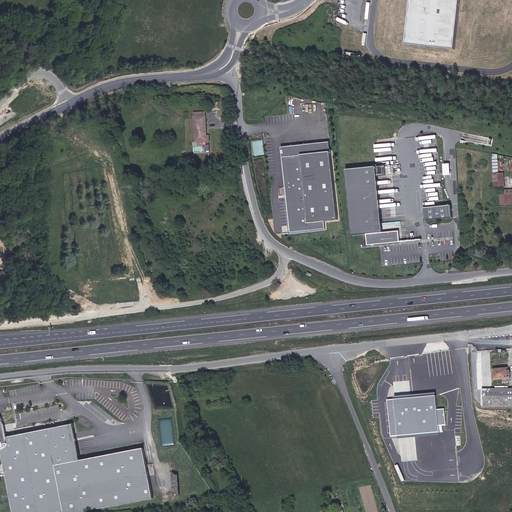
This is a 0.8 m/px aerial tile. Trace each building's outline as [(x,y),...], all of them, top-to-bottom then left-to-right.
[(450,50),(456,0),(408,0),(402,44),(450,50)] [(214,136),(212,112),(198,113),(200,143),(216,142),(215,136),(214,136)] [(330,152),(328,142),(280,147),(281,158),(330,152)] [(338,220),(330,152),(281,158),(291,233),(325,229),(325,222),(338,220)] [(383,166),(345,168),(348,234),(365,233),(366,244),(400,242),(399,231),(380,232),(377,175),(384,174),(383,166)] [(493,190),(504,189),(503,175),(497,175),(492,175),(493,190)] [(503,203),(511,202),(511,193),(502,194),(503,203)] [(453,204),(421,207),(422,220),(454,216),(453,204)] [(510,376),(511,375),(511,358),(500,359),(501,371),(510,371),(510,376)] [(484,395),(511,396),(511,380),(482,380),(482,393),(483,394),(484,395)] [(387,399),(390,435),(445,432),(444,425),(448,425),(447,417),(445,417),(444,408),(438,408),(437,393),(393,395),(393,399),(387,399)] [(0,449),(1,450),(4,449),(15,511),(60,511),(68,511),(89,511),(159,499),(149,447),(84,459),(78,425),(12,437),(9,438),(6,421),(3,418),(0,416),(0,449)]
